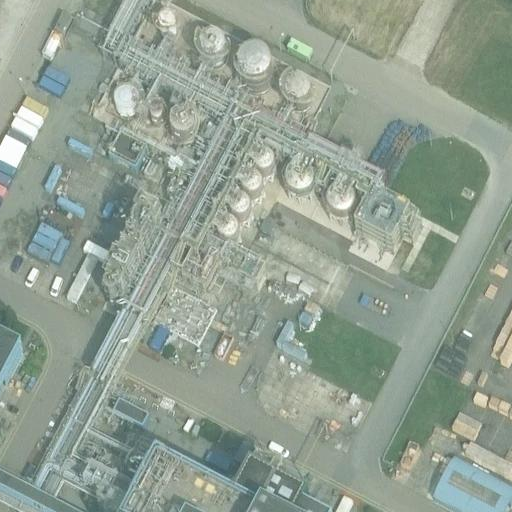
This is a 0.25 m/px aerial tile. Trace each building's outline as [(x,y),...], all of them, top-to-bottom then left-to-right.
[(242,53),(248,35),(229,28),(223,47),(242,53)] [(226,62),(227,57),(226,52),(223,48),(220,45),(215,44),(209,45),(206,47),(202,52),(201,56),(202,61),(205,65),(208,68),(214,69),(219,68),(223,66),(226,62)] [(272,84),(273,78),(272,72),(269,67),(264,63),(258,61),(254,61),(251,62),(245,66),(242,71),(240,77),(241,84),(245,89),(249,93),(256,94),(262,93),(265,92),(269,89),(272,84)] [(328,100),(335,86),(316,76),(309,90),(328,100)] [(148,83),(127,93),(136,114),(157,105),(148,83)] [(197,141),(198,135),(197,131),(194,126),(191,123),(186,122),(180,123),(176,125),(173,129),(171,135),(172,140),(174,144),(178,147),(183,149),(189,148),(194,145),(197,141)] [(112,160),(139,174),(148,157),(121,143),(112,160)] [(143,177),(159,185),(166,172),(150,163),(143,177)] [(261,262),(345,306),(369,260),(285,216),(261,262)] [(299,339),(308,324),(300,320),(287,342),(314,357),(318,350),(299,339)] [(0,402),(24,356),(0,343),(0,402)] [(332,408),(346,378),(314,363),(300,393),(332,408)] [(511,395),(486,383),(464,429),(511,451),(511,395)] [(128,404),(121,417),(144,429),(151,433),(158,420),(128,404)] [(469,449),(499,468),(508,454),(478,435),(469,449)] [(434,501),(434,502),(452,511),(508,511),(511,505),(511,490),(455,461),(434,501)] [(147,511),(296,511),(253,489),(241,511),(211,511),(161,486),(147,511)]
